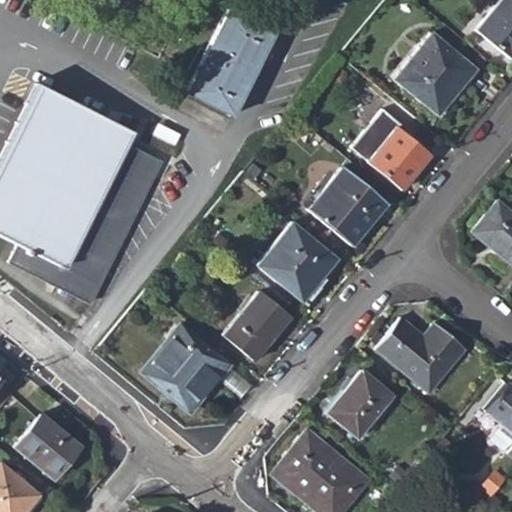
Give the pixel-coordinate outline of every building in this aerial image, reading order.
[(511,0),(496,0),(471,30),(505,59),(511,49),(511,0)] [(223,11),(182,93),(227,114),(267,32),(223,11)] [(427,33),(388,80),(426,113),(442,94),(447,97),(469,69),(427,33)] [(33,82),(0,149),(0,239),(13,246),(5,264),(90,307),(144,198),(161,161),(126,143),(132,132),(84,106),(33,82)] [(390,127),(361,162),(397,191),(425,156),(390,127)] [(335,167),(301,209),(344,245),(379,204),(335,167)] [(511,217),(494,203),(471,231),(487,246),(485,249),(511,271),(511,217)] [(285,223),(252,263),(296,299),(329,259),(285,223)] [(253,293),(217,336),(246,360),(282,316),(253,293)] [(397,319),(370,350),(424,393),(459,350),(428,324),(419,336),(397,319)] [(167,345),(141,377),(185,413),(223,367),(173,326),(162,341),(167,345)] [(356,370),(321,413),(352,437),(387,396),(356,370)] [(511,395),(498,384),(477,411),(511,438),(511,395)] [(37,412),(8,446),(47,478),(75,443),(37,412)] [(303,431),(273,467),(296,485),(289,494),(310,511),(338,511),(364,480),(303,431)] [(511,443),(503,455),(511,461),(511,443)] [(452,475),(437,462),(432,468),(448,481),(452,475)] [(266,476),(289,494),(296,485),(273,467),(266,476)] [(0,469),(0,511),(20,511),(33,496),(0,469)] [(477,487),(487,496),(499,482),(488,474),(477,487)]
